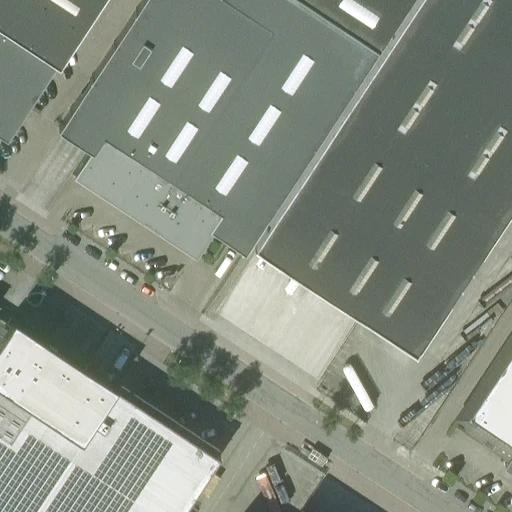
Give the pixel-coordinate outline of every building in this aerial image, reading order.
[(0,0),(0,20),(58,59),(97,0),(0,0)] [(141,0),(58,127),(91,148),(75,172),(195,252),(211,228),(244,249),(408,0),(141,0)] [(511,206),(511,0),(416,0),(254,246),(257,248),(279,214),(382,282),(360,316),(416,352),(511,206)] [(0,20),(0,133),(7,138),(58,59),(0,20)] [(0,511),(178,511),(218,451),(114,380),(111,384),(79,433),(15,390),(46,341),(30,331),(32,327),(13,314),(1,332),(0,333),(0,511)] [(511,330),(478,380),(489,387),(485,393),(476,387),(467,400),(476,406),(473,411),(475,413),(464,430),(507,458),(503,463),(511,468),(511,330)]
